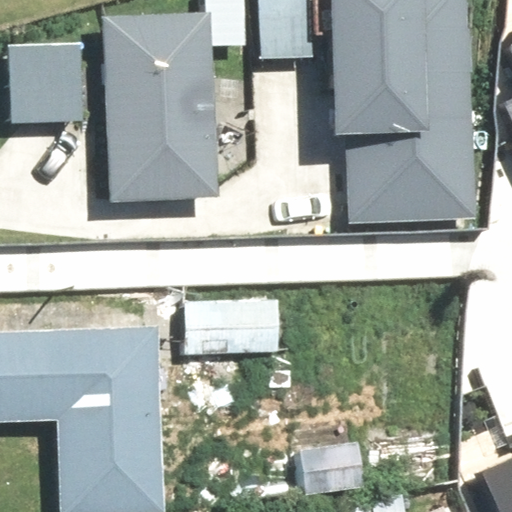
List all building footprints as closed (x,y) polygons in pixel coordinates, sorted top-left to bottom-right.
[(344,130),(347,208),(461,203),(451,0),(311,0),(317,131),(344,130)] [(195,6),(86,9),(93,196),(201,193),(195,6)] [(511,53),(499,58),(511,93),(511,53)] [(180,303),(179,354),(276,356),(277,305),(180,303)] [(145,419),(138,317),(0,326),(0,416),(41,414),(47,511),(67,511),(225,502),(219,414),(145,419)] [(511,511),(511,440),(465,459),(486,511),(511,511)]
